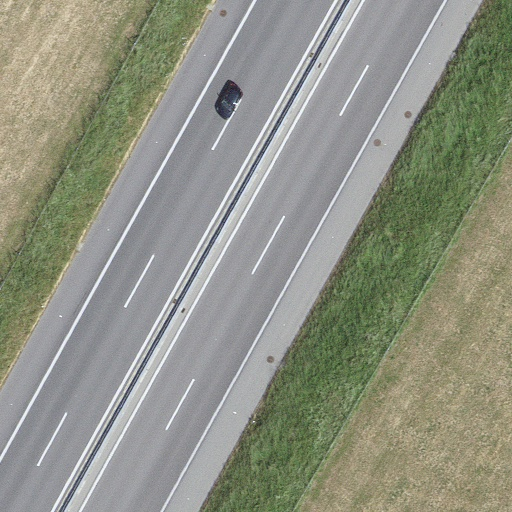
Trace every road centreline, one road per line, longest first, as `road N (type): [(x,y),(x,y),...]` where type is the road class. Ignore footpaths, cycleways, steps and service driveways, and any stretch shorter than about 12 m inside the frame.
road 1 (motorway): [(122,511),(406,0)]
road 2 (motorway): [(296,0),(12,511)]
